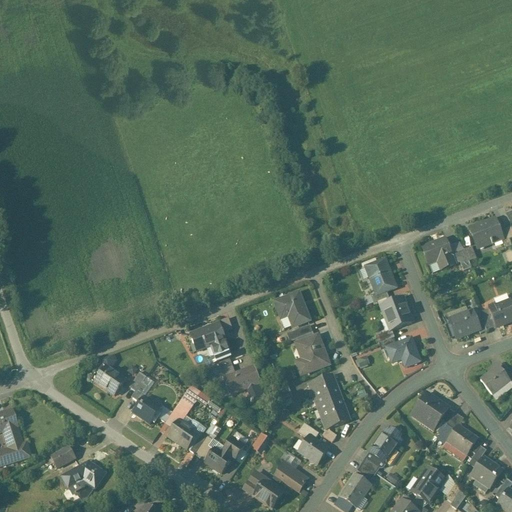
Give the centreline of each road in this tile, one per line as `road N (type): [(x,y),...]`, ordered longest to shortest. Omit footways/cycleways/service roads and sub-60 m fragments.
road 1 (residential): [(35,378),(313,273)]
road 2 (residential): [(35,378),(224,511)]
road 3 (residential): [(449,366),(383,408),(308,511)]
road 4 (residential): [(449,366),(399,241)]
road 5 (residential): [(399,241),(511,197)]
